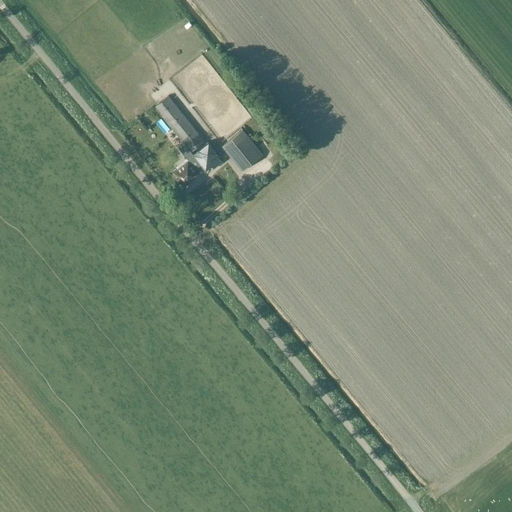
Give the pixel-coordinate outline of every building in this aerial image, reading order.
[(154,122),(183,157),(205,139),(168,94),(139,118),(147,128),(154,122)] [(150,131),(159,143),(164,139),(154,127),(150,131)] [(242,129),(222,145),(242,171),(262,154),(242,129)] [(173,172),(184,186),(199,173),(196,168),(201,164),(205,170),(211,166),(213,168),(222,161),(215,152),(217,151),(209,141),(198,149),(199,150),(193,154),(193,155),(189,159),(187,157),(177,166),(178,167),(173,172)] [(193,207),(196,213),(202,210),(200,204),(193,207)]
